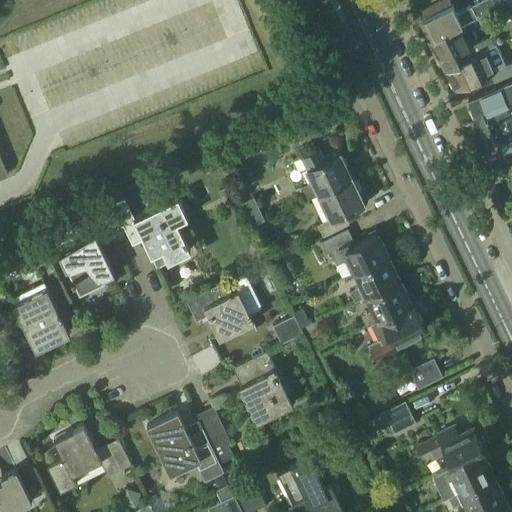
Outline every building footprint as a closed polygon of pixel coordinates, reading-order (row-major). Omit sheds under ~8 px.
[(0,0),(0,177),(8,174),(0,152),(0,0)] [(430,40),(463,24),(478,17),(498,8),(510,2),(508,0),(483,0),(457,12),(450,0),(440,0),(416,12),(420,20),(430,40)] [(463,24),(430,40),(446,71),(465,62),(464,59),(477,53),(473,44),(463,24)] [(473,44),(477,53),(482,50),(495,45),(491,35),(473,44)] [(465,62),(446,71),(455,89),(487,74),(490,72),(495,83),(511,74),(511,62),(509,64),(499,43),(497,44),(495,45),(482,50),(477,53),(464,59),(465,62)] [(511,104),(511,103),(511,78),(469,98),(474,107),(472,108),(471,111),(473,116),(477,116),(478,116),(479,118),(511,104)] [(511,103),(511,104),(479,118),(488,139),(511,128),(511,103)] [(288,118),(294,131),(324,118),(317,104),(288,118)] [(330,131),(324,118),(294,131),(301,145),(330,131)] [(511,128),(488,139),(489,141),(488,141),(486,144),(489,149),(492,149),(493,149),(498,159),(511,152),(511,128)] [(320,148),(302,157),(313,180),(304,184),(311,198),(320,194),(352,178),(340,152),(325,159),(320,148)] [(205,171),(221,163),(216,153),(200,160),(205,171)] [(352,178),(320,194),(331,218),(319,224),(324,234),(349,222),(345,212),(364,203),(359,192),(361,186),(358,180),(352,178)] [(253,195),(241,201),(252,223),(264,218),(253,195)] [(135,216),(125,196),(98,209),(108,231),(124,224),(133,244),(144,238),(157,266),(191,250),(178,222),(188,217),(178,196),(135,216)] [(112,239),(108,231),(98,209),(86,215),(90,224),(83,227),(87,236),(60,253),(74,283),(75,283),(80,294),(105,282),(105,277),(115,272),(101,244),(112,239)] [(255,230),(267,224),(264,218),(252,223),(255,230)] [(350,257),(356,271),(388,256),(376,232),(355,242),(348,227),(322,239),(328,250),(331,249),(337,263),(350,257)] [(19,246),(29,267),(51,257),(41,236),(23,244),(19,246)] [(400,280),(388,256),(356,271),(363,284),(351,290),(356,301),(368,295),(400,280)] [(231,333),(254,322),(252,316),(262,311),(251,287),(240,292),(233,277),(187,299),(197,320),(208,315),(218,335),(230,330),(231,333)] [(400,280),(368,295),(374,308),(362,314),(367,324),(371,322),(379,318),(382,317),(416,301),(415,299),(411,301),(400,280)] [(47,286),(13,302),(27,333),(30,332),(36,346),(49,340),(50,341),(68,333),(47,286)] [(427,324),(416,301),(382,317),(379,318),(371,322),(377,337),(367,341),(375,357),(415,338),(412,332),(427,324)] [(302,306),(294,310),(295,312),(296,315),(301,325),(310,321),(302,306)] [(296,315),(295,312),(273,323),(281,341),(303,330),(301,325),(296,315)] [(323,331),(317,319),(305,325),(311,337),(323,331)] [(267,349),(238,364),(262,413),(277,406),(279,411),(294,404),(267,349)] [(442,375),(434,358),(411,369),(419,386),(442,375)] [(415,419),(405,398),(378,410),(380,414),(367,420),(371,427),(374,426),(375,428),(385,424),(388,432),(415,419)] [(209,440),(220,462),(234,455),(228,443),(231,441),(214,406),(197,414),(209,440)] [(146,426),(170,474),(196,462),(205,479),(224,470),(220,462),(209,440),(196,446),(178,410),(146,426)] [(76,480),(72,472),(99,459),(107,474),(131,463),(118,436),(96,447),(85,423),(53,438),(61,455),(47,462),(60,488),(76,480)] [(447,452),(453,465),(482,452),(487,449),(475,425),(460,432),(457,425),(417,444),(423,456),(432,452),(435,458),(447,452)] [(464,488),(493,475),(482,452),(453,465),(433,474),(444,498),(449,495),(464,488)] [(310,455),(277,471),(297,510),(293,511),(343,511),(344,511),(331,484),(325,486),(310,455)] [(3,479),(0,480),(0,511),(6,511),(31,500),(16,468),(0,475),(3,479)] [(220,486),(227,482),(222,472),(215,476),(220,486)] [(252,472),(229,483),(237,499),(243,511),(247,511),(267,503),(252,472)] [(476,511),(505,499),(493,475),(464,488),(449,495),(454,506),(469,499),(475,511),(476,511)] [(243,511),(237,499),(229,483),(215,490),(225,511),(243,511)] [(401,502),(397,492),(388,497),(393,506),(401,502)] [(511,511),(505,499),(476,511),(511,511)] [(155,511),(150,502),(129,511),(155,511)]
